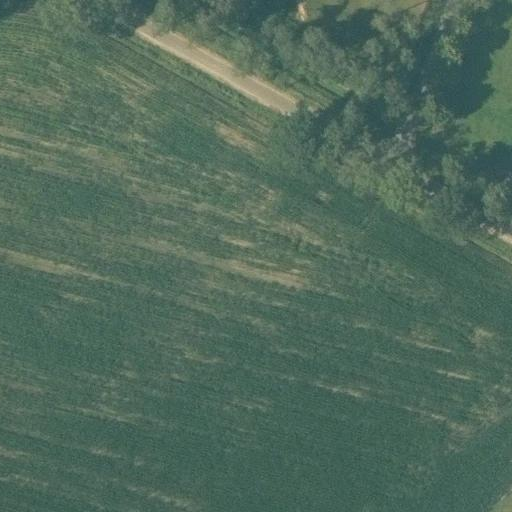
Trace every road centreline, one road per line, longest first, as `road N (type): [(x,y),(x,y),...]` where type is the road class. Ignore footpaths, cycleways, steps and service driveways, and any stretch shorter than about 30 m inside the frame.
road 1 (unclassified): [(399,155),(123,0)]
road 2 (unclassified): [(399,155),(458,0)]
road 3 (unclassified): [(511,215),(399,155)]
